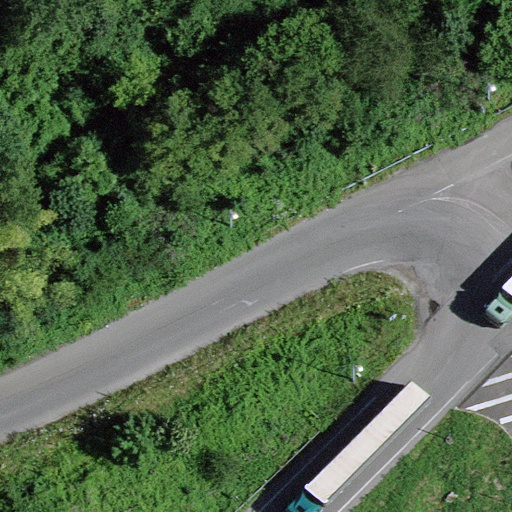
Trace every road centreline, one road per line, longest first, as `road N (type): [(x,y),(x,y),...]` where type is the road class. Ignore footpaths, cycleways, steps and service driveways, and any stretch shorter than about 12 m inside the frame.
road 1 (unclassified): [(314,236),(0,402)]
road 2 (motorway): [(503,282),(469,359),(297,511)]
road 3 (unclassified): [(511,135),(314,236)]
road 4 (motorway): [(314,236),(437,233),(480,256),(503,282)]
